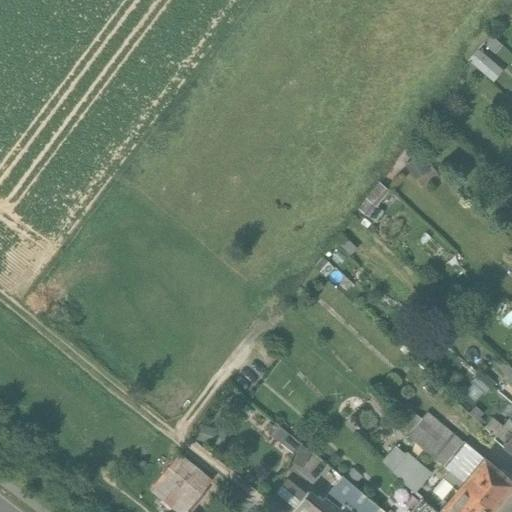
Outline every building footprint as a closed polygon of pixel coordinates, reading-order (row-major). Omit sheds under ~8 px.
[(491,35),(484,43),(495,54),(503,46),(491,35)] [(472,60),(488,71),(496,60),(480,49),(472,60)] [(465,103),(454,114),(468,126),(478,116),(465,103)] [(414,181),(429,171),(418,155),(403,165),(414,181)] [(358,210),(374,222),(382,212),(374,206),(387,189),(379,182),(358,210)] [(341,234),(333,243),(347,256),(355,247),(341,234)] [(324,279),(332,270),(321,259),(313,269),(324,279)] [(499,322),(511,321),(511,309),(498,311),(499,322)] [(483,397),(492,387),(477,373),(468,383),(483,397)] [(406,437),(442,466),(462,441),(426,412),(420,419),(408,434),(406,437)] [(408,434),(420,419),(412,413),(400,428),(408,434)] [(491,437),(501,425),(492,418),(482,429),(491,437)] [(510,436),(511,432),(511,421),(507,418),(501,425),(491,437),(502,445),(510,436)] [(265,430),(292,453),(300,443),(274,420),(265,430)] [(198,424),(193,439),(214,446),(219,431),(198,424)] [(511,437),(510,436),(502,445),(511,453),(511,437)] [(442,466),(450,473),(462,483),(483,458),(462,441),(442,466)] [(401,482),(413,492),(429,472),(408,453),(404,457),(395,448),(382,463),(401,482)] [(511,482),(511,453),(497,470),(511,482)] [(185,511),(210,482),(178,455),(150,491),(175,511),(185,511)] [(460,486),(490,511),(511,487),(511,482),(497,470),(483,458),(462,483),(460,486)] [(343,478),(353,486),(360,477),(350,469),(343,478)] [(462,483),(450,473),(433,493),(446,503),(460,486),(462,483)] [(323,498),(340,511),(375,511),(379,508),(353,486),(343,478),(341,476),(323,498)] [(271,499),(286,511),(290,511),(305,494),(286,479),(271,499)] [(405,501),(413,492),(401,482),(393,491),(405,501)] [(490,511),(460,486),(446,503),(438,511),(490,511)] [(340,511),(323,498),(320,503),(306,493),(305,494),(290,511),(340,511)] [(436,511),(421,499),(409,511),(436,511)]
